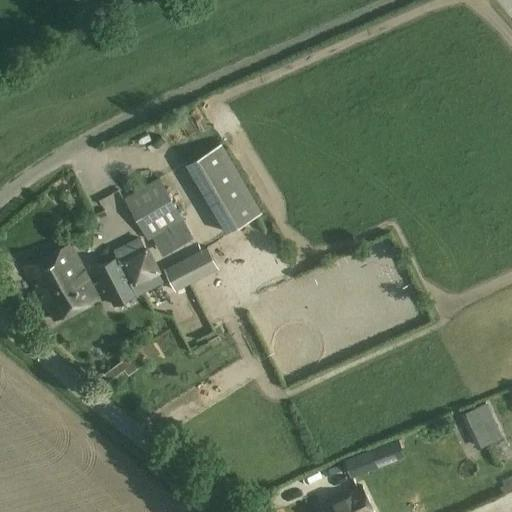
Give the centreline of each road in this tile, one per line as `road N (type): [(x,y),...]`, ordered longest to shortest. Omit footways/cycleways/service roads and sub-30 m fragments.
road 1 (unclassified): [(0,202),(107,128),(397,0)]
road 2 (unclassified): [(226,511),(0,317)]
